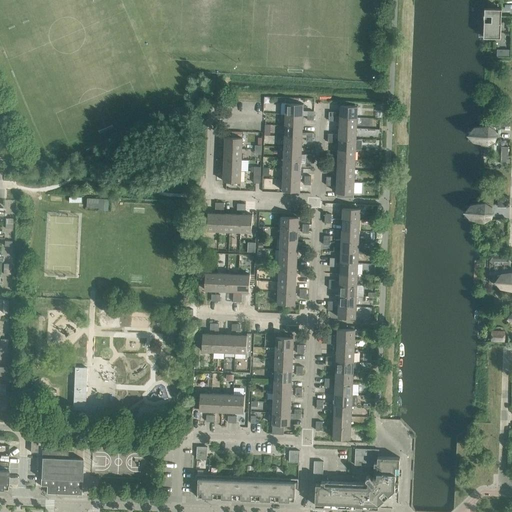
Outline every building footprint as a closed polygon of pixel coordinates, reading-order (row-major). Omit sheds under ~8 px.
[(483,38),(486,38),(501,38),(501,23),(499,23),(499,17),(501,17),(502,9),(485,9),(483,38)] [(286,103),(286,115),(303,115),(303,104),(286,103)] [(340,105),(339,117),(357,118),(357,106),(340,105)] [(286,115),(285,125),(302,126),(303,115),(286,115)] [(339,117),(339,128),(356,128),(357,118),(339,117)] [(285,125),(285,136),(302,137),(302,126),(285,125)] [(473,140),(482,141),(488,143),(495,139),(495,130),(489,126),(482,127),(473,128),(473,140)] [(339,128),(339,138),(356,139),(356,128),(339,128)] [(285,136),(284,147),(301,148),(302,137),(285,136)] [(225,137),(225,148),(242,149),(242,138),(232,137),(225,137)] [(339,138),(338,149),(355,150),(356,139),(339,138)] [(284,147),(284,158),(301,158),(301,148),(284,147)] [(225,148),(224,159),(241,160),(242,149),(225,148)] [(338,149),(338,160),(355,161),(355,150),(338,149)] [(284,158),(283,169),(300,169),(301,158),(284,158)] [(224,159),(224,170),(241,171),(241,160),(224,159)] [(338,160),(337,171),(354,172),(355,161),(338,160)] [(283,169),(283,179),(300,180),(300,169),(283,169)] [(241,171),(224,170),(223,181),(240,182),(241,171)] [(337,171),(337,182),(354,182),(354,172),(337,171)] [(300,180),(283,179),(282,191),(299,192),(300,180)] [(354,182),(337,182),(336,193),(353,194),(354,182)] [(492,207),(485,203),(470,205),(470,217),(484,220),(492,216),(492,207)] [(343,208),(342,219),(359,220),(360,209),(343,208)] [(207,230),(218,231),(219,214),(208,213),(207,230)] [(218,231),(229,231),(230,214),(219,214),(218,231)] [(229,231),(240,232),(241,214),(230,214),(229,231)] [(241,214),(240,232),(252,232),(252,215),(241,214)] [(281,216),(281,228),(298,228),(298,217),(281,216)] [(342,219),(342,230),(359,231),(359,220),(342,219)] [(281,228),(280,238),(297,239),(298,228),(281,228)] [(342,230),(341,241),(358,242),(359,231),(342,230)] [(280,238),(280,249),(297,250),(297,239),(280,238)] [(341,241),(341,252),(358,252),(358,242),(341,241)] [(280,249),(279,260),(297,261),(297,250),(280,249)] [(341,252),(340,263),(357,263),(358,252),(341,252)] [(279,260),(279,271),(296,272),(297,261),(279,260)] [(340,263),(340,274),(357,274),(357,263),(340,263)] [(279,271),(279,282),(296,282),(296,272),(279,271)] [(205,290),(216,290),(217,273),(205,273),(205,290)] [(216,290),(227,291),(228,274),(217,273),(216,290)] [(500,285),(500,287),(511,289),(511,273),(507,274),(497,276),(497,284),(500,285)] [(233,291),(238,291),(238,274),(228,274),(227,291),(233,291)] [(238,274),(238,291),(249,292),(250,275),(238,274)] [(340,274),(339,284),(357,285),(357,274),(340,274)] [(279,282),(278,292),(295,293),(296,282),(279,282)] [(339,284),(339,295),(356,296),(357,285),(339,284)] [(295,293),(278,292),(278,304),(295,305),(295,293)] [(339,295),(338,306),(356,307),(356,296),(339,295)] [(356,307),(338,306),(338,317),(355,318),(356,307)] [(338,328),(337,340),(354,340),(355,329),(338,328)] [(498,332),(498,336),(493,335),(492,341),(504,341),(505,332),(498,332)] [(202,351),(213,351),(214,334),(203,334),(202,351)] [(213,351),(224,352),(225,335),(218,334),(214,334),(213,351)] [(224,352),(235,352),(236,335),(225,335),(224,352)] [(236,335),(235,352),(246,353),(247,335),(236,335)] [(276,337),(276,348),(293,349),(293,337),(276,337)] [(337,340),(337,350),(354,351),(354,340),(337,340)] [(276,348),(275,359),(292,360),(293,349),(276,348)] [(337,350),(336,361),(353,362),(354,351),(337,350)] [(363,352),(363,360),(371,361),(371,353),(363,352)] [(275,359),(275,370),(292,370),(292,360),(275,359)] [(336,361),(336,372),(353,373),(353,362),(336,361)] [(74,367),(72,410),(85,410),(87,368),(74,367)] [(275,370),(274,380),(291,381),(292,370),(275,370)] [(336,372),(335,383),(352,384),(353,373),(336,372)] [(274,380),(274,391),(291,392),(291,381),(274,380)] [(335,383),(335,394),(352,395),(352,384),(335,383)] [(274,391),(273,402),(290,403),(291,392),(274,391)] [(199,410),(211,411),(211,394),(200,393),(199,408),(199,410)] [(211,411),(222,411),(222,394),(211,394),(211,411)] [(222,411),(232,412),(233,395),(222,394),(222,411)] [(335,394),(334,405),(352,406),(357,406),(357,395),(352,395),(335,394)] [(233,395),(232,412),(244,412),(244,395),(233,395)] [(273,402),(273,413),(294,414),(295,409),(290,409),(290,403),(273,402)] [(334,405),(334,416),(351,416),(352,406),(334,405)] [(294,414),(273,413),(272,434),(283,434),(284,425),(290,425),(290,418),(294,419),(294,418),(294,414)] [(334,416),(333,427),(351,427),(351,416),(334,416)] [(351,427),(333,427),(333,438),(350,439),(351,427)] [(196,458),(206,459),(207,447),(197,446),(196,458)] [(377,457),(378,457),(379,449),(355,448),(355,465),(374,466),(374,463),(377,463),(377,457)] [(67,458),(68,451),(42,450),(40,486),(49,486),(48,494),(81,495),(83,459),(67,458)] [(289,462),(299,462),(299,451),(289,450),(289,462)] [(316,483),(316,484),(315,505),(378,508),(379,504),(394,490),(398,490),(400,457),(378,457),(377,457),(377,463),(374,463),(374,466),(377,466),(377,477),(374,477),(372,478),(369,475),(368,475),(366,476),(366,478),(369,481),(367,482),(367,485),(356,485),(357,482),(352,482),(352,485),(343,484),(343,481),(339,481),(339,484),(325,483),(325,480),(322,480),(322,483),(316,483)] [(0,488),(7,489),(8,461),(0,460),(0,488)] [(322,483),(322,480),(323,461),(314,461),(313,484),(316,484),(316,483),(322,483)] [(197,497),(246,499),(247,479),(241,479),(242,476),(233,476),(233,479),(222,478),(222,475),(214,475),(214,478),(203,478),(203,475),(196,474),(195,485),(198,485),(197,497)] [(247,479),(246,499),(295,501),(295,489),(298,489),(298,479),(291,478),(290,481),(280,481),(280,478),(271,477),(271,480),(266,480),(261,480),(261,477),(252,477),(252,480),(247,479)]
